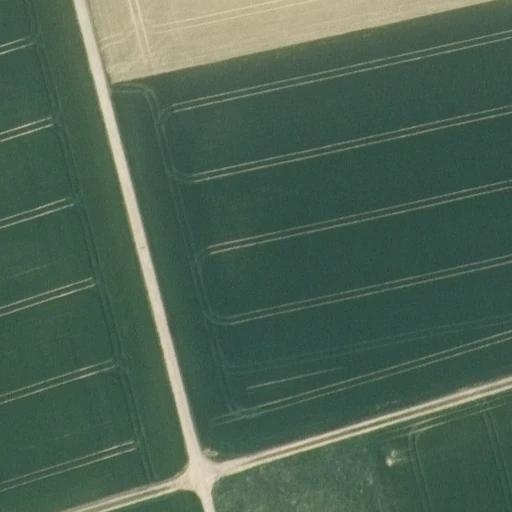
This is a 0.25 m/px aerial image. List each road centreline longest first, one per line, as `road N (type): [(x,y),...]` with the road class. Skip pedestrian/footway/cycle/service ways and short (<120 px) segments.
road 1 (track): [(78,0),(207,511)]
road 2 (track): [(511,386),(99,511)]
